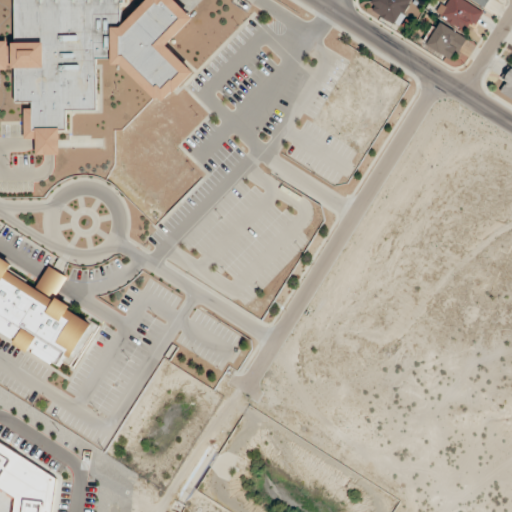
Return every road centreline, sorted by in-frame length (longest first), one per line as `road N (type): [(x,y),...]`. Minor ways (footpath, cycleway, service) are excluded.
road 1 (residential): [(242,396),(437,77)]
road 2 (residential): [(317,0),(511,124)]
